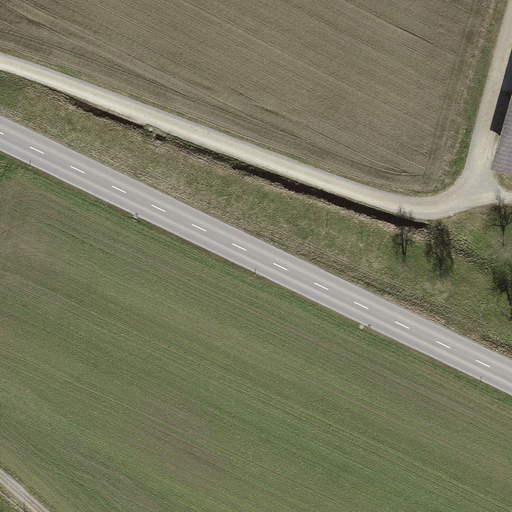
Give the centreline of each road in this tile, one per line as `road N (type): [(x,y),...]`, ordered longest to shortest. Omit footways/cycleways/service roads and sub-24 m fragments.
road 1 (track): [(511,45),(472,192),(417,210),(378,203),(0,63)]
road 2 (tertiary): [(0,133),(511,378)]
